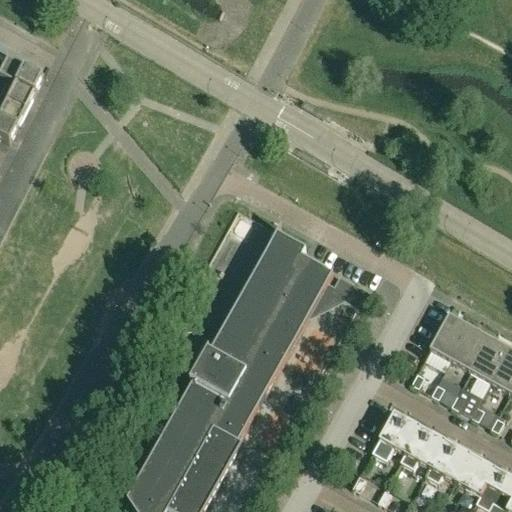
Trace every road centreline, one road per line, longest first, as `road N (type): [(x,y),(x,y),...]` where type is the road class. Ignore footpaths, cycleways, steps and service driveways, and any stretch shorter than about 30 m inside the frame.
road 1 (residential): [(12,511),(215,174),(415,282)]
road 2 (residential): [(511,466),(361,386)]
